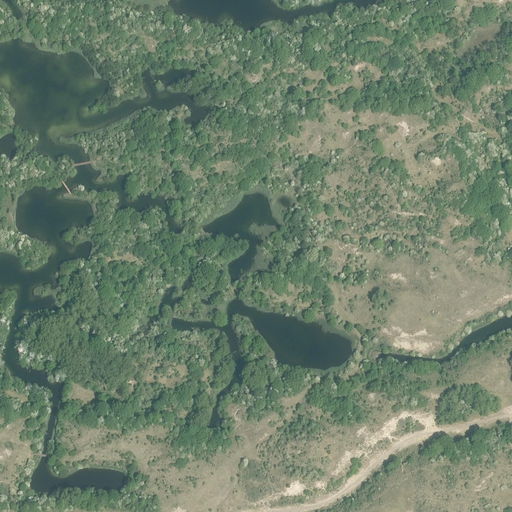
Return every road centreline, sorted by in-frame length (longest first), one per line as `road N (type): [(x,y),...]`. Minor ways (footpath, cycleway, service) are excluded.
road 1 (track): [(511,39),(459,83),(425,91),(371,83),(301,101),(228,85),(203,127),(206,144),(190,154),(134,151),(121,160),(69,164),(57,178)]
road 2 (track): [(0,170),(28,184),(57,178),(69,191),(102,200),(153,256),(139,294),(106,316),(81,317)]
road 3 (track): [(216,511),(236,483),(237,462),(294,415),(313,386),(356,371),(362,339),(336,308)]
road 4 (track): [(286,511),(338,495),(417,435),(511,414)]
road 5 (track): [(9,511),(29,457),(53,453),(69,345),(81,317)]
